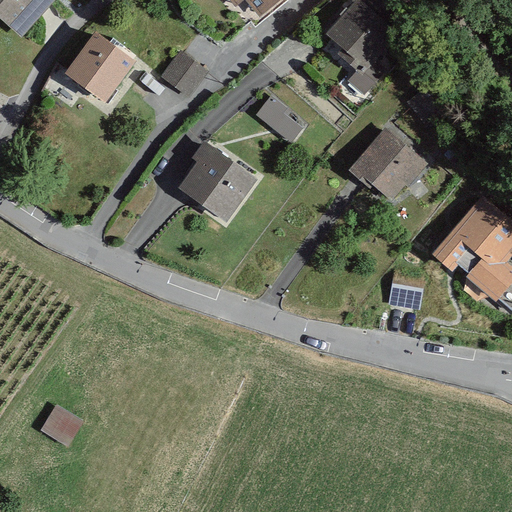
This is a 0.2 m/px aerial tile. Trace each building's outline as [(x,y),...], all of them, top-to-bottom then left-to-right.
[(58,0),(0,0),(0,16),(25,39),(58,0)] [(223,0),(248,34),(296,0),(223,0)] [(357,1),(317,39),(370,94),(409,56),(357,1)] [(97,33),(66,75),(107,106),(138,64),(97,33)] [(182,53),(164,78),(192,99),(210,74),(182,53)] [(255,118),(292,144),(307,124),(269,98),(255,118)] [(389,131),(353,173),(395,208),(430,166),(389,131)] [(211,147),(182,192),(229,224),(259,181),(211,147)] [(511,228),(479,199),(441,242),(491,286),(511,262),(511,228)]
